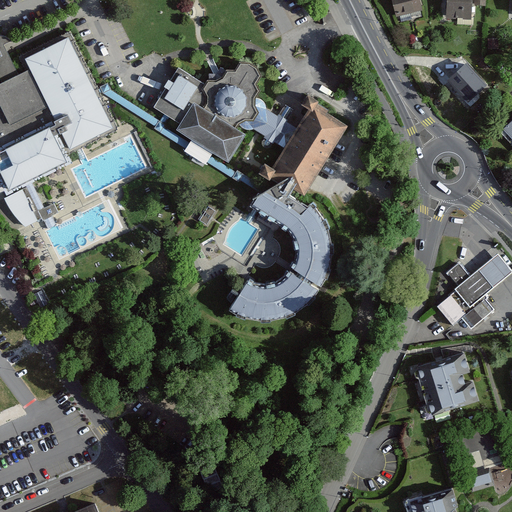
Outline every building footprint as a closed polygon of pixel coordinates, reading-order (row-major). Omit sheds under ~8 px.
[(418,0),(393,0),(397,15),(421,9),(418,0)] [(471,0),(447,0),(447,18),(471,18),(471,0)] [(26,71),(19,75),(6,49),(4,45),(11,41),(10,40),(7,38),(5,37),(1,35),(0,35),(0,78),(2,83),(0,84),(0,194),(5,192),(5,193),(25,183),(27,187),(22,190),(38,221),(42,219),(43,221),(44,221),(48,229),(57,225),(52,216),(58,212),(54,203),(44,208),(31,180),(67,163),(65,157),(119,131),(107,107),(100,94),(98,89),(70,30),(19,57),(26,71)] [(455,75),(466,65),(461,59),(450,70),(455,75)] [(309,110),(297,128),(287,122),(289,120),(288,119),(294,110),(287,106),(285,108),(284,107),(279,115),(279,114),(278,116),(270,111),(266,109),(266,107),(266,105),(264,103),(262,100),(261,99),(257,98),(256,98),(260,91),(256,84),(262,76),(257,66),(250,62),(240,62),(235,70),(226,70),(222,77),(219,79),(216,80),(208,80),(205,83),(179,67),(153,107),(164,114),(169,117),(180,124),(176,130),(229,162),(246,135),(235,128),(237,124),(239,123),(240,125),(242,128),(246,130),(250,130),(254,129),(260,132),(265,135),(262,140),(262,142),(262,144),(262,146),(264,147),(266,148),(268,148),(270,148),(271,146),(274,142),(284,148),(272,168),(265,164),(262,168),(259,174),(270,181),(273,176),(282,182),(268,190),(262,194),(261,195),(258,193),(250,207),(277,224),(288,230),(288,231),(295,241),(294,241),(295,250),(297,250),(297,254),(295,261),(292,269),(300,274),(299,276),(298,277),(290,272),(286,277),(282,281),(272,284),(265,285),(255,284),(248,280),(229,311),(237,316),(252,321),(267,322),(281,321),(300,312),(312,305),(320,291),(311,285),(313,282),(322,288),(329,275),(331,264),(333,248),(330,233),(323,219),(319,212),(310,206),(308,210),(290,199),(295,191),(304,196),(348,123),(317,104),(319,102),(308,95),(301,105),(309,110)] [(484,84),(466,65),(455,75),(450,80),(468,100),(484,84)] [(262,194),(268,190),(237,170),(235,172),(164,127),(165,125),(164,124),(169,117),(164,114),(160,121),(111,90),(108,83),(100,87),(100,88),(98,89),(100,94),(103,93),(116,102),(156,127),(154,129),(238,182),(243,182),(262,194)] [(38,221),(22,190),(3,199),(8,207),(13,215),(19,221),(25,226),(38,221)] [(497,253),(470,276),(484,293),(511,270),(497,253)] [(485,299),(487,296),(484,293),(470,276),(458,262),(447,272),(460,286),(437,306),(451,323),(460,316),(471,328),(494,309),(485,299)] [(464,352),(418,365),(432,413),(478,399),(473,381),(464,384),(461,374),(470,371),(464,352)] [(488,468),(466,475),(471,491),(493,484),(488,468)] [(451,488),(411,500),(414,511),(456,511),(454,505),(456,504),(451,488)] [(103,511),(99,501),(70,511),(103,511)]
